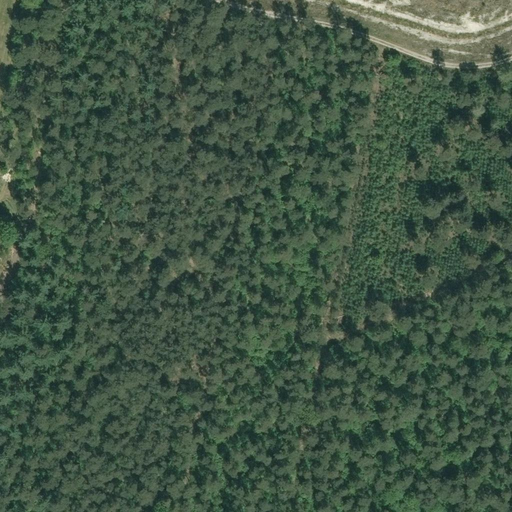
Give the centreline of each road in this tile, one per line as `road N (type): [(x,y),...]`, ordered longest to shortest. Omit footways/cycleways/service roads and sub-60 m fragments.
road 1 (track): [(284,511),(383,41)]
road 2 (track): [(511,56),(478,67),(442,63),(215,0)]
road 3 (track): [(511,254),(319,345)]
road 4 (track): [(511,333),(450,511)]
